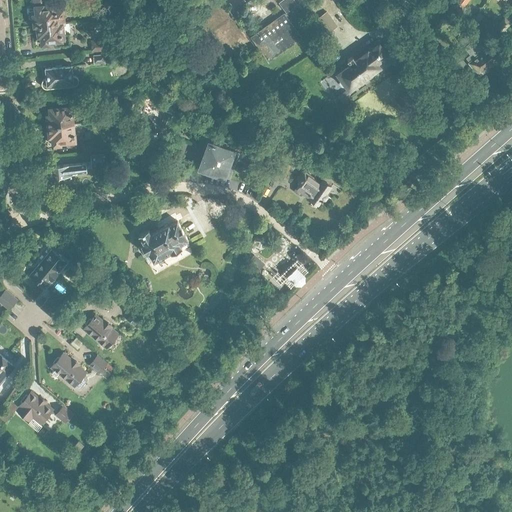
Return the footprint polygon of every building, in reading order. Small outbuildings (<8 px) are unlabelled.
[(43,5),(42,0),(31,0),(30,2),(31,6),(33,8),(36,8),(37,15),(34,15),(35,26),(38,26),(60,23),(59,14),(64,13),(63,1),(48,3),(49,7),(44,8),(43,5)] [(282,0),(279,3),(286,12),(294,7),(294,6),(297,4),(293,0),(282,0)] [(457,0),(456,2),(464,8),(469,0),(457,0)] [(286,12),(252,37),(269,61),(301,38),(295,29),(302,24),(307,20),(301,11),(302,10),(297,4),(294,6),(294,7),(286,12)] [(501,35),(511,23),(506,17),(494,28),(501,35)] [(60,23),(38,26),(39,37),(42,37),(43,45),(50,44),(50,42),(55,42),(56,46),(71,44),(69,33),(64,34),(63,23),(60,23)] [(485,43),(482,40),(479,35),(472,40),(475,46),(491,65),(504,56),(494,43),(493,44),(489,39),(485,43)] [(491,65),(475,46),(472,40),(465,45),(469,51),(471,54),(467,58),(470,62),(469,62),(479,75),(491,65)] [(104,41),(92,42),(93,51),(105,50),(104,41)] [(394,63),(404,56),(395,43),(394,43),(392,41),(383,48),(380,44),(369,52),(368,52),(356,61),(353,56),(348,60),(351,64),(339,74),(342,78),(341,80),(340,82),(343,85),(345,86),(347,85),(350,89),(353,87),(354,88),(357,85),(357,84),(359,83),(356,79),(368,70),(371,74),(374,72),(374,73),(377,70),(377,69),(380,67),(377,63),(388,55),(394,63)] [(105,54),(94,55),(94,64),(106,63),(105,54)] [(42,82),(42,83),(42,85),(42,86),(43,87),(45,88),(46,88),(47,88),(76,86),(78,84),(79,81),(78,79),(77,77),(75,76),(73,76),(73,72),(72,65),(45,68),(46,72),(46,78),(45,79),(44,79),(43,80),(42,82)] [(132,118),(134,105),(125,103),(122,117),(132,118)] [(50,115),(47,115),(48,127),(74,124),(73,113),(78,113),(77,106),(72,106),(49,108),(50,115)] [(169,129),(173,115),(164,113),(160,126),(169,129)] [(178,137),(182,120),(177,118),(172,136),(178,137)] [(74,124),(48,127),(49,137),(52,137),(53,145),(61,145),(61,143),(66,142),(66,144),(80,143),(80,134),(75,134),(74,124)] [(151,163),(158,141),(159,135),(151,132),(148,138),(142,137),(136,159),(151,163)] [(230,178),(239,153),(225,147),(227,143),(212,138),(201,167),(201,168),(201,169),(202,171),(203,172),(205,173),(206,174),(207,174),(209,174),(211,173),(213,172),(230,178)] [(82,143),(83,152),(96,151),(95,141),(82,143)] [(92,169),(105,167),(104,154),(91,155),(92,169)] [(277,160),(272,173),(285,178),(290,165),(277,160)] [(86,162),(47,166),(48,178),(49,178),(50,180),(50,181),(51,181),(52,181),(62,178),(62,176),(71,175),(71,174),(87,171),(86,162)] [(307,196),(319,205),(322,200),(326,200),(328,197),(327,193),(331,186),(321,179),(320,180),(303,169),(297,178),(301,181),(294,190),(299,193),(300,191),(307,196)] [(181,245),(189,241),(178,221),(169,226),(168,225),(152,234),(149,229),(139,235),(145,244),(141,246),(146,255),(149,253),(155,262),(171,252),(172,254),(182,248),(181,245)] [(254,255),(250,260),(260,269),(264,263),(254,255)] [(52,281),(58,273),(43,260),(30,275),(44,286),(50,279),(52,281)] [(304,280),(304,279),(304,275),(297,267),(288,275),(296,284),(301,284),(304,280)] [(0,301),(9,309),(17,299),(6,289),(0,296),(0,301)] [(40,307),(51,317),(61,306),(50,296),(40,307)] [(137,328),(145,318),(136,311),(128,320),(137,328)] [(107,348),(119,334),(95,315),(84,329),(107,348)] [(75,387),(86,373),(63,353),(52,367),(75,387)] [(0,381),(13,366),(0,354),(0,381)] [(99,373),(107,364),(98,356),(90,365),(99,373)] [(104,368),(100,373),(107,378),(110,374),(104,368)] [(41,424),(53,410),(31,391),(20,405),(21,406),(18,411),(29,420),(32,417),(41,424)] [(65,423),(73,414),(64,406),(56,415),(65,423)]
